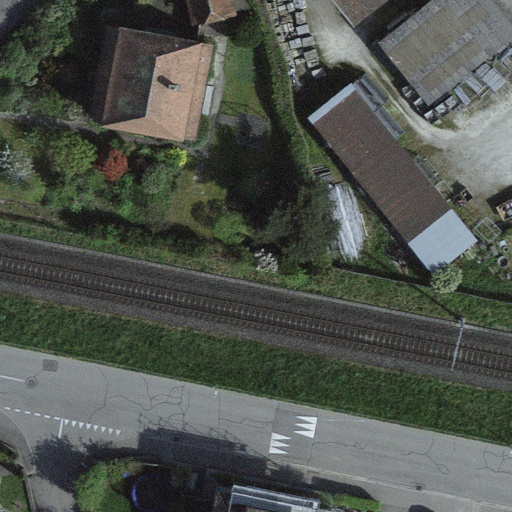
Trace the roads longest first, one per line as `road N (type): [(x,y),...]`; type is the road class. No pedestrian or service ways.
road 1 (residential): [(47,385),(511,479)]
road 2 (residential): [(47,385),(71,511)]
